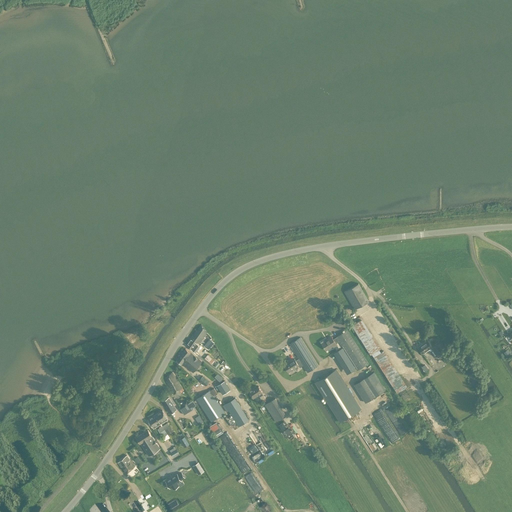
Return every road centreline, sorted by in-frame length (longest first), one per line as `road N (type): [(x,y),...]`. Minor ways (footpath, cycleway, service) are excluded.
road 1 (tertiary): [(64,511),(136,414),(177,341),(239,269),(350,242),(511,227)]
road 2 (track): [(407,511),(355,432),(366,409),(337,365)]
road 3 (track): [(291,511),(236,442),(252,416)]
